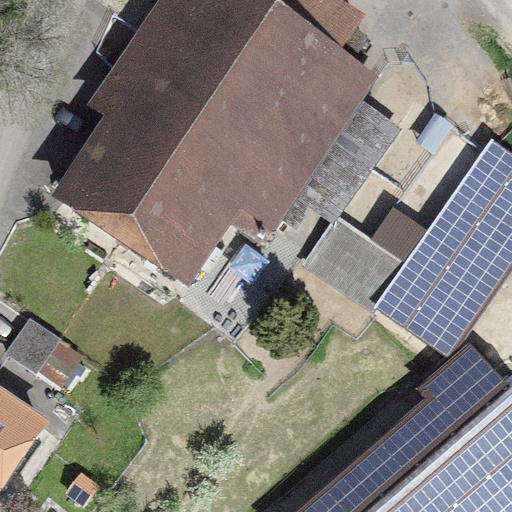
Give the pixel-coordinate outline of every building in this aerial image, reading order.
[(229,0),(198,0),(60,205),(182,287),(330,67),(229,0)] [(446,345),(511,243),(511,178),(487,162),(391,309),(446,345)] [(54,345),(27,326),(4,359),(32,378),(54,345)] [(326,511),(511,511),(511,422),(478,383),(326,511)] [(0,482),(37,429),(0,404),(0,482)]
